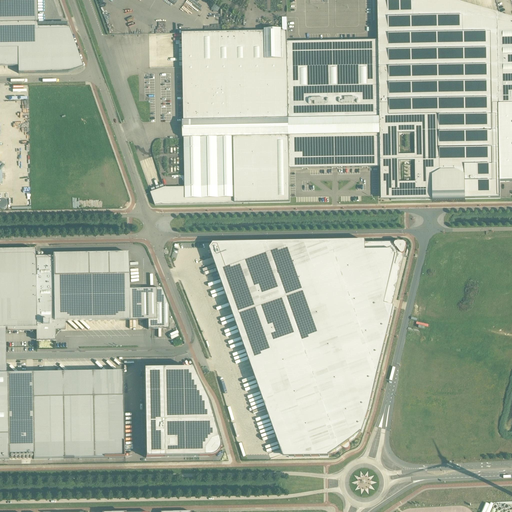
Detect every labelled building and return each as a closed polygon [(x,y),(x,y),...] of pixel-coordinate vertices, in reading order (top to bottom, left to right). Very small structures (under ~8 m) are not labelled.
[(0,0),(0,67),(18,67),(18,74),(68,73),(83,68),(69,28),(67,28),(38,28),(37,23),(37,0),(0,0)] [(377,0),(378,41),(287,43),(287,59),(290,169),(303,169),(308,169),(333,169),(338,168),(363,168),(367,168),(377,168),(380,168),(381,190),(383,190),(383,192),(382,193),(382,194),(382,195),(382,196),(382,197),(383,198),(383,199),(384,199),(385,200),(386,200),(387,200),(388,200),(389,200),(390,199),(390,198),(391,198),(391,201),(433,200),(433,201),(465,201),(465,199),(500,199),(500,198),(500,182),(511,181),(511,18),(447,0),(377,0)] [(165,188),(150,193),(155,206),(240,204),(290,203),(290,169),(287,59),(287,43),(287,32),(281,32),(281,30),(264,30),(264,32),(182,34),(184,121),(183,121),(183,139),(184,139),(185,188),(165,188)] [(213,244),(210,249),(212,255),(212,256),(213,256),(213,257),(281,450),(284,458),(288,458),(329,457),(329,456),(335,454),(336,453),(337,453),(337,452),(337,451),(341,448),(344,450),(345,450),(346,450),(347,450),(348,450),(349,449),(350,448),(350,447),(349,442),(353,439),(354,439),(355,440),(355,439),(356,439),(357,438),(361,433),(362,433),(369,412),(386,341),(394,307),(392,307),(403,262),(403,261),(403,260),(402,260),(402,259),(401,259),(402,255),(403,255),(404,255),(404,254),(405,254),(405,253),(406,248),(406,247),(406,246),(406,245),(405,244),(404,244),(404,243),(403,243),(402,243),(396,243),(395,243),(395,244),(394,245),(394,246),(390,246),(390,245),(390,244),(389,244),(389,243),(388,243),(365,244),(365,242),(222,244),(221,245),(220,245),(220,244),(219,244),(213,244)] [(168,308),(161,289),(129,290),(128,254),(53,255),(53,257),(35,257),(35,250),(0,250),(0,329),(5,329),(7,329),(7,332),(36,332),(36,342),(56,341),(55,331),(65,331),(65,322),(119,321),(148,321),(148,330),(169,329),(168,308)] [(187,254),(176,258),(178,263),(189,259),(187,254)] [(192,369),(144,370),(146,458),(209,457),(211,457),(213,457),(214,456),(216,455),(217,453),(218,452),(219,450),(220,449),(220,447),(220,445),(219,443),(207,402),(192,369)] [(0,460),(9,460),(9,455),(33,455),(34,460),(124,458),(122,373),(122,372),(6,375),(0,374),(0,460)] [(357,482),(353,484),(356,490),(356,495),(370,495),(369,493),(373,491),(375,491),(372,486),(377,484),(374,479),(374,476),(370,476),(369,474),(364,476),(361,471),(361,477),(355,477),(355,478),(357,482)]
